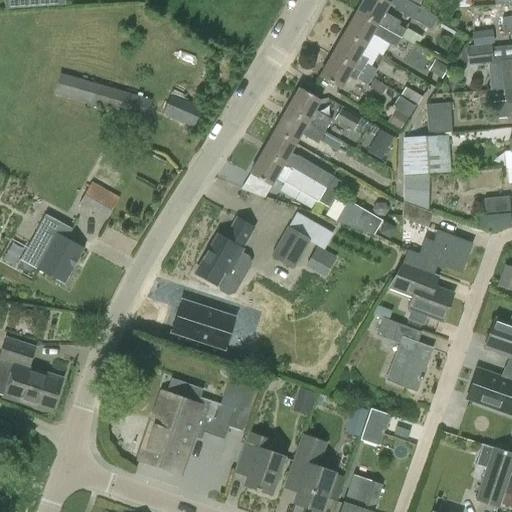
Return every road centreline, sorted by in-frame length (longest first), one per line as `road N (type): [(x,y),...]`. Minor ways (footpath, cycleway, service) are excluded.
road 1 (unclassified): [(73,443),(135,284),(310,0)]
road 2 (residential): [(398,511),(494,240),(511,235)]
road 3 (unclassified): [(204,511),(66,463)]
